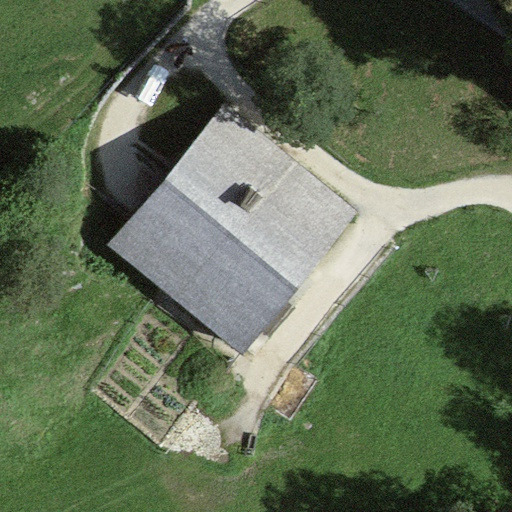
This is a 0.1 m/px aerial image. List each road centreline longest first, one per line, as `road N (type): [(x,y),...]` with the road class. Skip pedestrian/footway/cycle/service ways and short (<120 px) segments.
road 1 (track): [(388,218),(218,75),(198,20)]
road 2 (track): [(104,169),(158,63),(217,0)]
